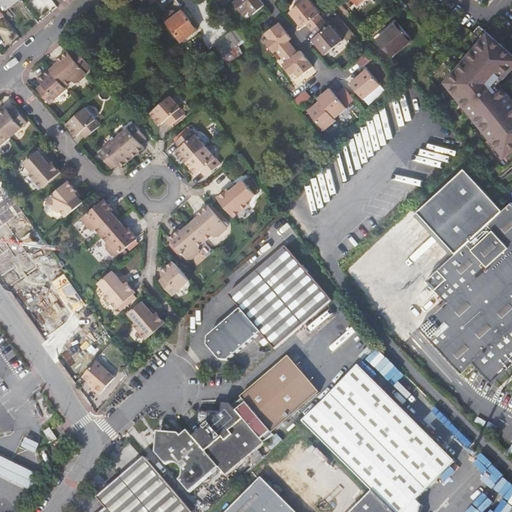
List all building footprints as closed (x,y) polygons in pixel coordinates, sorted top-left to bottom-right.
[(0,0),(0,3),(4,8),(6,7),(7,7),(16,0),(0,0)] [(218,0),(216,2),(221,9),(231,0),(218,0)] [(266,4),(262,0),(237,0),(234,2),(243,13),(249,8),(254,14),(266,4)] [(310,0),(306,0),(294,10),(307,26),(309,24),(314,30),(326,20),(321,14),(322,13),(319,10),(310,0)] [(307,26),(294,10),(291,13),(304,28),(307,26)] [(168,23),(176,33),(191,21),(183,11),(173,19),(169,15),(164,19),(167,24),(168,23)] [(317,38),(330,53),(345,41),(332,25),(331,26),(326,20),(314,30),(319,36),(317,38)] [(191,21),(176,33),(183,42),(198,30),(191,21)] [(292,38),(280,22),(266,33),(270,38),(267,41),(275,51),(277,49),(287,61),(285,63),(293,73),(296,70),(301,76),(314,65),(302,50),(299,52),(289,40),(292,38)] [(388,37),(401,51),(415,38),(400,22),(386,34),(388,37)] [(229,35),(237,46),(245,40),(236,30),(229,35)] [(479,41),(484,35),(481,33),(476,38),(479,41)] [(395,56),(401,51),(388,37),(386,34),(380,40),(395,56)] [(479,41),(446,78),(452,87),(448,90),(494,149),(499,155),(501,157),(511,147),(511,104),(504,94),(501,96),(498,92),(495,90),(494,92),(489,86),(494,81),(498,77),(500,79),(510,68),(507,66),(511,60),(511,57),(485,34),(484,35),(479,41)] [(220,42),(228,53),(237,46),(229,35),(220,42)] [(327,55),(330,53),(317,38),(315,40),(327,55)] [(224,56),(228,53),(220,42),(216,46),(224,56)] [(55,65),(51,69),(66,87),(73,80),(75,83),(76,82),(79,82),(86,76),(86,74),(88,72),(69,51),(58,60),(60,62),(55,65)] [(373,57),(368,51),(356,61),(361,68),(373,57)] [(353,81),(366,96),(382,83),(369,68),(353,81)] [(66,87),(51,69),(39,80),(43,84),(37,89),(50,104),(67,88),(66,87)] [(496,84),(500,79),(498,77),(494,81),(489,86),(494,92),(495,90),(498,92),(501,96),(504,94),(496,84)] [(446,78),(442,82),(448,90),(452,87),(446,78)] [(364,98),(366,96),(353,81),(351,82),(354,85),(356,85),(359,88),(357,90),(364,98)] [(349,104),(355,99),(345,86),(338,92),(349,104)] [(348,107),(331,87),(319,98),(321,100),(310,110),(326,129),(337,119),(335,118),(348,107)] [(293,101),(298,108),(310,97),(305,91),(293,101)] [(151,112),(166,128),(186,110),(172,94),(151,112)] [(5,108),(0,112),(0,125),(10,137),(27,122),(15,107),(9,112),(5,108)] [(82,132),(86,138),(101,125),(86,107),(67,124),(78,136),(82,132)] [(116,138),(133,157),(139,152),(135,148),(147,138),(134,123),(116,138)] [(0,145),(10,137),(0,125),(0,145)] [(187,162),(206,146),(192,129),(184,135),(180,138),(177,141),(182,147),(177,151),(187,162)] [(127,162),(133,157),(116,138),(99,153),(112,168),(123,158),(127,162)] [(221,164),(206,146),(187,162),(197,175),(202,171),(207,176),(221,164)] [(29,174),(42,188),(61,172),(52,161),(50,163),(45,158),(38,150),(24,163),(32,172),(29,174)] [(0,179),(0,232),(4,230),(11,239),(13,240),(15,240),(17,240),(19,240),(21,240),(22,239),(23,238),(35,229),(20,207),(9,192),(0,179)] [(217,197),(233,217),(248,204),(246,201),(255,193),(243,179),(235,186),(229,191),(227,188),(217,197)] [(59,209),(66,216),(83,201),(79,197),(76,193),(77,191),(68,181),(46,199),(48,201),(47,203),(53,210),(55,210),(57,212),(59,209)] [(95,228),(102,235),(119,220),(115,215),(112,211),(114,209),(105,199),(83,218),(84,219),(83,222),(89,228),(91,228),(93,230),(95,228)] [(511,202),(511,201),(429,280),(449,301),(421,328),(464,373),(476,362),(494,382),(511,365),(511,202)] [(195,219),(191,223),(205,241),(213,234),(214,237),(216,236),(219,236),(225,231),(225,228),(227,226),(209,205),(198,214),(199,216),(195,219)] [(119,220),(102,235),(108,242),(105,244),(107,246),(106,249),(112,255),(114,255),(116,257),(138,238),(129,227),(127,229),(123,225),(119,220)] [(205,241),(191,223),(186,227),(182,231),(180,229),(169,238),(187,260),(189,259),(192,259),(198,254),(198,251),(200,249),(198,247),(205,241)] [(207,338),(207,346),(219,360),(228,361),(260,333),(274,349),(331,300),(285,246),(228,295),(240,310),(207,338)] [(189,280),(173,261),(161,271),(164,276),(159,280),(171,295),(189,280)] [(28,270),(25,272),(27,275),(24,277),(17,283),(14,285),(26,302),(29,300),(36,295),(42,290),(50,284),(52,283),(38,262),(36,263),(28,270)] [(113,270),(98,282),(106,291),(103,294),(116,308),(135,292),(126,282),(124,284),(119,278),(113,270)] [(142,300),(128,313),(136,322),(133,324),(146,339),(165,322),(156,312),(154,314),(149,308),(142,300)] [(233,406),(265,442),(275,433),(273,431),(319,390),(289,356),(233,406)] [(94,386),(93,387),(100,394),(115,377),(96,361),(83,376),(90,382),(94,386)] [(125,368),(130,374),(133,370),(130,364),(125,368)] [(326,400),(420,499),(457,462),(360,365),(326,400)] [(425,511),(427,506),(420,499),(326,400),(305,421),(373,491),(393,511),(425,511)] [(228,476),(266,443),(265,442),(233,406),(231,404),(223,404),(222,413),(210,412),(211,423),(204,429),(205,431),(196,439),(221,468),(228,476)] [(52,426),(47,429),(55,440),(59,437),(52,426)] [(55,440),(47,429),(46,430),(53,441),(55,440)] [(192,493),(221,468),(196,439),(194,437),(188,431),(182,436),(180,434),(168,433),(167,439),(164,442),(158,442),(157,454),(168,466),(170,465),(173,464),(176,464),(179,465),(182,467),(184,469),(185,472),(185,475),(184,478),(182,480),(181,481),(192,493)] [(167,439),(168,433),(158,432),(158,442),(164,442),(167,439)] [(32,452),(35,453),(39,444),(36,443),(33,441),(25,438),(21,447),(28,450),(32,452)] [(0,475),(15,483),(27,489),(30,491),(38,475),(23,467),(2,457),(0,456),(0,475)] [(193,511),(145,457),(98,499),(108,510),(105,511),(193,511)] [(510,500),(511,497),(511,481),(496,467),(485,478),(510,500)] [(295,511),(263,480),(229,511),(295,511)] [(393,511),(373,491),(352,511),(393,511)]
